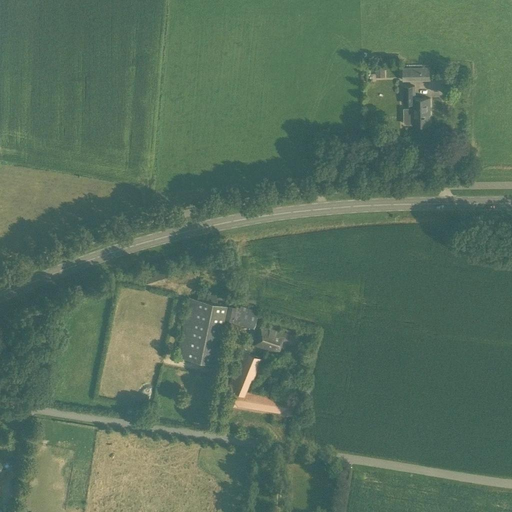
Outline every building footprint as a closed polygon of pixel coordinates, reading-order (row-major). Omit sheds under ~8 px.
[(383,65),(376,65),(376,76),(384,76),(383,65)] [(431,66),(402,67),(403,80),(430,79),(431,66)] [(403,85),(403,103),(413,103),(413,124),(429,123),(429,108),(430,108),(430,98),(416,98),(415,85),(403,85)] [(166,272),(147,277),(148,281),(167,276),(166,272)] [(221,330),(226,304),(188,296),(176,356),(184,357),(214,363),(217,350),(223,352),(228,331),(221,330)] [(232,322),(253,328),(258,312),(244,307),(243,309),(235,307),(232,322)] [(296,344),(298,338),(261,327),(255,345),(277,352),(281,340),(296,344)] [(244,394),(259,357),(242,350),(227,388),(224,403),(292,414),(294,399),(274,395),(274,399),(244,394)]
